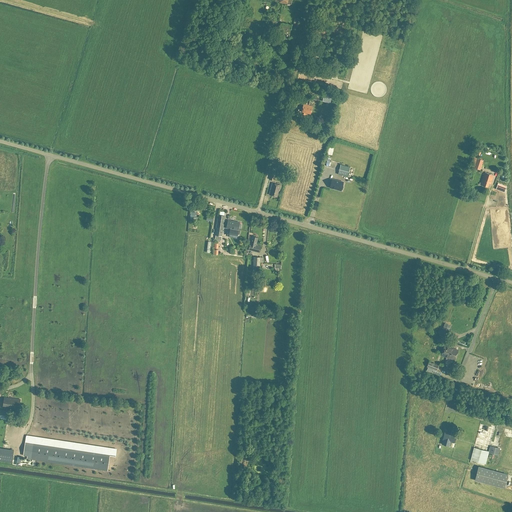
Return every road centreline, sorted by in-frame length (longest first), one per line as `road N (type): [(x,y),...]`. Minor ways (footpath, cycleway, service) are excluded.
road 1 (unclassified): [(511,281),(51,152)]
road 2 (unclassified): [(51,152),(31,373)]
road 3 (track): [(497,277),(449,410)]
